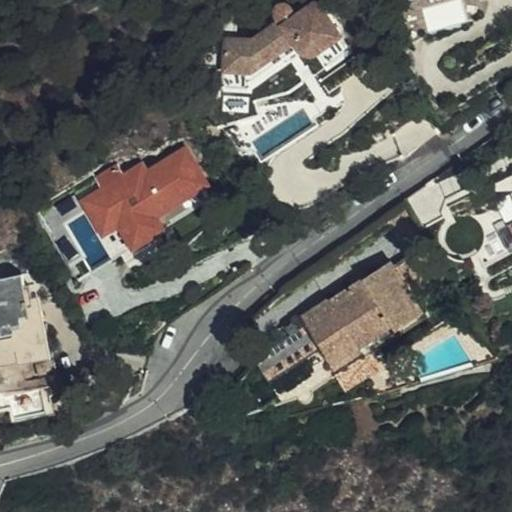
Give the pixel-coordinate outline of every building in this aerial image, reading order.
[(311,53),(318,50),(341,35),(342,34),(318,0),(316,0),(296,14),(292,7),(287,4),(281,3),(276,8),(276,13),(279,20),(254,38),(227,37),(226,69),(252,70),(295,41),(300,47),(304,52),(311,53)] [(341,35),(318,50),(329,66),(351,50),(341,35)] [(253,79),(300,47),(295,41),(252,70),(226,69),(225,86),(251,88),(253,79)] [(263,113),(256,91),(230,99),(236,121),(263,113)] [(181,165),(152,183),(148,186),(138,172),(97,197),(106,211),(88,223),(109,252),(130,240),(133,246),(155,232),(148,222),(172,208),(198,192),(181,165)] [(148,186),(152,183),(142,170),(138,172),(148,186)] [(201,198),(198,192),(172,208),(175,214),(201,198)] [(438,251),(407,200),(383,217),(416,266),(438,251)] [(370,275),(354,286),(330,301),(328,298),(302,315),(316,335),(313,338),(318,344),(320,343),(330,358),(328,360),(334,368),(362,349),(347,325),(379,304),(395,328),(396,330),(426,310),(420,302),(418,303),(396,270),(397,268),(393,260),(370,275)] [(0,287),(20,283),(17,269),(3,262),(0,262),(0,287)] [(351,282),(354,286),(370,275),(368,271),(351,282)] [(33,318),(70,311),(56,276),(20,283),(0,287),(0,363),(12,362),(14,369),(36,365),(30,333),(35,331),(33,318)] [(347,325),(362,349),(395,328),(379,304),(347,325)] [(264,342),(271,349),(279,342),(273,335),(264,342)] [(264,356),(271,349),(264,342),(257,349),(264,356)]
